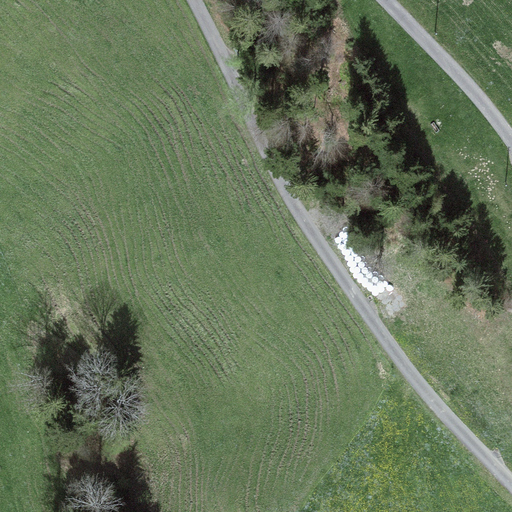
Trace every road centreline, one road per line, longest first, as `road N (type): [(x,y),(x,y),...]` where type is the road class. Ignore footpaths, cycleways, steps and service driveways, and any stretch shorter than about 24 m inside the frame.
road 1 (track): [(511,479),(358,299),(229,93),(191,0)]
road 2 (track): [(384,0),(511,141)]
